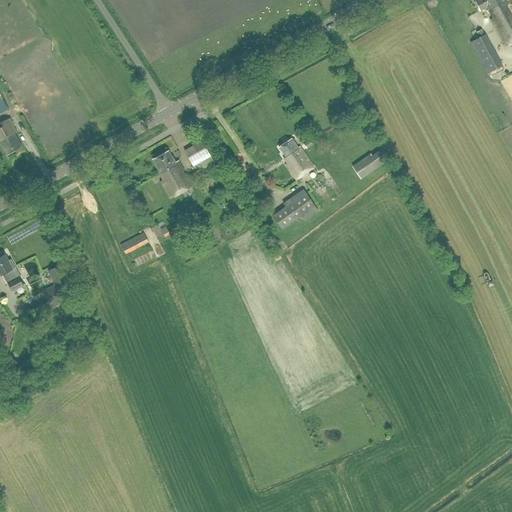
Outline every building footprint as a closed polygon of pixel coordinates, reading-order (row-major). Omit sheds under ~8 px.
[(504,46),(511,41),(511,5),(509,0),(507,0),(506,1),(506,0),(477,0),(475,1),(480,11),(487,8),(493,19),(490,20),(504,46)] [(501,66),(487,39),(484,34),(470,42),(487,74),(501,66)] [(14,133),(17,132),(10,120),(0,125),(0,144),(6,156),(22,147),(14,133)] [(300,147),(298,149),(291,138),(278,147),(289,162),(285,165),(295,180),(314,167),(300,147)] [(307,149),(312,145),(309,140),(303,144),(307,149)] [(215,163),(202,141),(184,151),(196,173),(215,163)] [(352,166),(361,179),(389,159),(382,148),(371,155),(370,154),(352,166)] [(170,199),(193,186),(179,161),(175,163),(168,151),(152,160),(164,180),(160,182),(170,199)] [(319,211),(303,189),(282,204),(284,207),(272,216),(282,230),(301,217),(304,222),(319,211)] [(164,224),(152,231),(158,242),(170,234),(164,224)] [(149,243),(143,232),(120,245),(125,255),(149,243)] [(24,285),(20,279),(21,278),(11,260),(8,262),(5,255),(0,257),(0,275),(1,276),(5,274),(10,282),(8,284),(12,292),(24,285)] [(56,287),(45,292),(52,307),(74,297),(61,267),(50,271),(56,287)] [(0,379),(18,366),(12,358),(9,353),(0,360),(0,379)]
